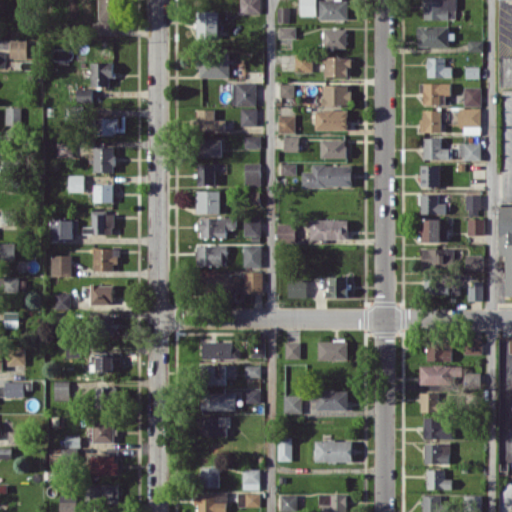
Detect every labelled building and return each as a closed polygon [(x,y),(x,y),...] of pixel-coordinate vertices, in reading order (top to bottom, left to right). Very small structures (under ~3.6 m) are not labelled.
[(119,34),(117,0),(98,0),(100,35),(119,34)] [(261,0),(240,0),(240,13),(261,13),(261,0)] [(316,0),(300,0),(300,15),(316,14),(316,0)] [(319,0),(320,19),(348,18),(347,0),(319,0)] [(423,0),(423,18),(456,19),(456,0),(423,0)] [(278,21),(289,22),(290,7),(278,7),(278,21)] [(220,11),(198,10),(197,37),(219,38),(220,11)] [(296,38),(296,26),(279,25),(279,37),(296,38)] [(449,25),(418,26),(418,46),(449,46),(449,39),(454,39),(454,35),(449,35),(449,25)] [(346,48),(347,29),(324,28),(323,47),(346,48)] [(10,57),(27,57),(27,39),(10,39),(10,57)] [(483,40),(468,40),(469,49),(483,49),(483,40)] [(200,76),(229,77),(230,54),(199,53),(198,68),(200,68),(200,76)] [(295,71),(313,71),(313,55),(295,55),(295,71)] [(324,76),(348,75),(348,66),(352,66),(352,55),(324,56),(324,76)] [(428,76),(452,76),(452,66),(445,66),(445,57),(427,57),(428,76)] [(109,86),(109,77),(113,77),(113,61),(91,62),(91,86),(109,86)] [(480,66),(466,65),(466,77),(479,78),(480,66)] [(256,105),(256,82),(232,82),(232,105),(256,105)] [(423,103),(440,103),(440,93),(451,94),(451,82),(424,82),(423,103)] [(294,96),(294,83),(280,83),(280,96),(294,96)] [(322,105),(350,105),(350,84),(322,84),(322,105)] [(481,105),(481,87),(464,87),(464,105),(481,105)] [(21,107),(6,106),(5,122),(21,122),(21,107)] [(256,124),(256,107),(241,107),(241,124),(256,124)] [(480,107),(460,107),(460,134),(481,133),(480,107)] [(226,130),(226,119),(215,119),(215,108),(197,108),(197,130),(226,130)] [(315,109),(316,130),(348,129),(348,109),(315,109)] [(441,109),(421,110),(422,131),(441,131),(441,109)] [(279,132),(295,132),(295,113),(278,114),(279,132)] [(118,117),(94,118),(94,134),(118,133),(118,117)] [(245,135),(245,147),(261,147),(261,135),(245,135)] [(284,150),(299,150),(299,135),(284,135),(284,150)] [(442,137),(424,137),(423,158),(452,158),(452,148),(442,147),(442,137)] [(321,157),(346,157),(346,139),(321,138),(321,157)] [(222,156),(222,139),(200,139),(200,156),(222,156)] [(57,156),(72,156),(72,142),(57,142),(57,156)] [(481,143),(458,143),(459,159),(481,159),(481,143)] [(94,171),(115,171),(115,146),(94,145),(94,171)] [(260,162),(245,162),(245,185),(260,185),(260,162)] [(296,162),(281,162),(281,174),(296,174),(296,162)] [(214,163),(197,163),(198,184),(215,184),(214,163)] [(352,164),(312,164),(313,170),(302,170),(303,186),(352,186),(352,164)] [(421,186),(439,187),(440,165),(421,164),(421,186)] [(68,190),(84,190),(84,174),(69,174),(68,190)] [(113,184),(94,183),(94,201),(113,202),(113,184)] [(259,190),(248,189),(248,202),(259,203),(259,190)] [(196,212),(220,212),(220,190),(197,190),(196,212)] [(421,194),(421,213),(446,213),(445,202),(438,202),(438,193),(421,194)] [(466,194),(465,209),(480,209),(480,194),(466,194)] [(511,294),(511,201),(500,201),(500,254),(507,254),(507,295),(511,294)] [(92,211),(92,226),(83,226),(83,234),(114,233),(113,211),(92,211)] [(226,237),(226,228),(236,228),(236,216),(199,217),(200,237),(226,237)] [(260,217),(244,217),(244,235),(261,235),(260,217)] [(348,219),(310,218),(310,238),(348,239),(348,219)] [(420,240),(448,240),(447,228),(441,228),(441,218),(419,218),(420,240)] [(484,234),(484,218),(467,218),(468,234),(484,234)] [(76,239),(76,219),(51,219),(51,238),(76,239)] [(295,223),(277,224),(277,240),(295,240),(295,223)] [(0,257),(14,258),(15,242),(0,242),(0,248),(0,257)] [(226,245),(197,244),(196,265),(225,266),(226,245)] [(261,266),(261,244),(243,244),(243,266),(261,266)] [(94,270),(119,269),(118,247),(93,247),(94,270)] [(453,247),(421,248),(421,267),(454,266),(453,247)] [(72,255),(52,254),(51,275),(71,275),(72,255)] [(484,270),(484,254),(466,254),(465,269),(484,270)] [(244,292),(262,292),(263,272),(244,271),(244,292)] [(439,293),(440,274),(425,274),(424,293),(439,293)] [(202,293),(227,292),(227,287),(240,286),(240,275),(201,276),(202,293)] [(347,297),(347,276),(328,275),(327,296),(347,297)] [(19,277),(4,276),(4,290),(18,290),(19,277)] [(288,297),(307,296),(306,279),(287,279),(288,297)] [(470,300),(483,300),(484,281),(470,280),(470,300)] [(113,284),(91,284),(91,303),(113,303),(113,284)] [(71,293),(56,293),(55,308),(71,308),(71,293)] [(18,311),(3,311),(3,327),(18,327),(18,311)] [(318,359),(348,359),(347,339),(318,340),(318,359)] [(232,341),(202,340),(201,357),(240,358),(240,347),(232,347),(232,341)] [(482,353),(482,340),(463,341),(464,354),(482,353)] [(265,341),(251,341),(251,356),(265,356),(265,341)] [(300,341),(285,341),(285,357),(300,357),(300,341)] [(427,360),(451,360),(451,345),(438,345),(438,341),(427,341),(427,360)] [(25,347),(0,346),(0,370),(2,370),(2,364),(25,364),(25,347)] [(114,353),(96,353),(96,371),(113,371),(114,353)] [(206,384),(226,384),(226,378),(237,377),(236,364),(206,365),(206,384)] [(420,365),(420,384),(451,383),(451,364),(420,365)] [(245,376),(260,376),(260,365),(245,365),(245,376)] [(69,380),(54,380),(54,400),(69,400),(69,380)] [(4,396),(23,396),(23,381),(5,381),(4,396)] [(96,387),(97,403),(117,402),(117,386),(96,387)] [(260,401),(260,388),(245,388),(246,402),(260,401)] [(317,409),(347,409),(347,389),(311,390),(311,400),(316,400),(317,409)] [(420,411),(443,411),(443,392),(420,391),(420,411)] [(235,392),(202,393),(202,410),(235,409),(235,392)] [(302,394),(284,395),(284,413),(302,413),(302,394)] [(201,415),(201,435),(226,436),(227,416),(201,415)] [(423,438),(451,437),(451,427),(441,427),(441,416),(423,416),(423,438)] [(113,442),(113,420),(92,421),(92,442),(113,442)] [(21,430),(8,431),(9,445),(21,444),(21,430)] [(65,447),(81,446),(81,435),(64,435),(65,447)] [(292,436),(278,436),(277,460),(292,460),(292,436)] [(315,440),(315,461),(352,461),(352,439),(315,440)] [(424,443),(424,463),(450,462),(449,443),(424,443)] [(11,448),(0,447),(0,456),(10,457),(11,448)] [(117,473),(117,455),(89,455),(89,474),(117,473)] [(219,486),(219,467),(201,467),(201,486),(219,486)] [(261,469),(242,468),(242,488),(260,488),(261,469)] [(427,488),(451,488),(451,478),(445,478),(445,469),(427,468),(427,488)] [(118,483),(93,484),(93,504),(119,503),(118,483)] [(260,505),(259,491),(245,492),(245,506),(260,505)] [(196,511),(217,511),(226,511),(226,501),(214,501),(215,493),(196,492),(196,511)] [(297,493),(280,493),(280,511),(297,510),(297,493)] [(346,511),(347,494),(319,493),(318,511),(346,511)] [(422,494),(422,511),(449,511),(449,503),(441,503),(441,494),(422,494)] [(59,511),(77,511),(78,495),(59,495),(59,511)]
